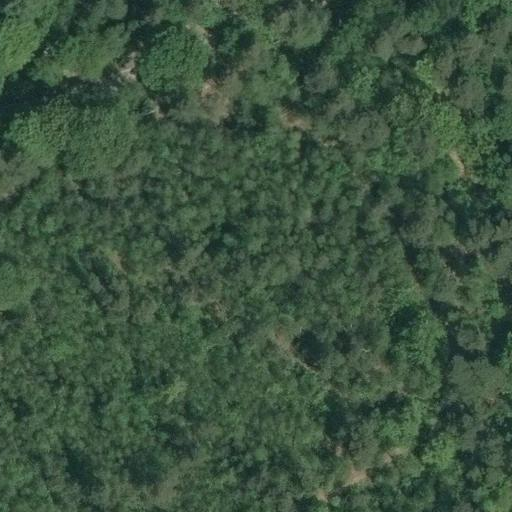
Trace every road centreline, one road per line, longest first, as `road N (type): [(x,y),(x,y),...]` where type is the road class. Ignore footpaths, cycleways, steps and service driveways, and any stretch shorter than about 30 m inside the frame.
road 1 (track): [(131,73),(276,9),(322,0)]
road 2 (track): [(131,73),(0,106)]
